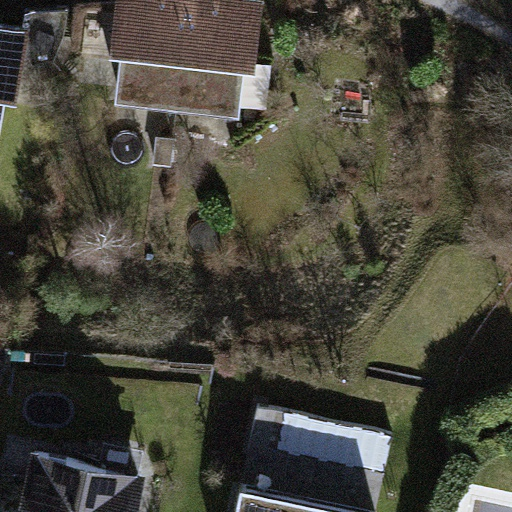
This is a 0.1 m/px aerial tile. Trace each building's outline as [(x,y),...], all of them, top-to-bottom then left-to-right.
[(182,0),(110,0),(105,52),(122,54),(117,97),(172,103),(182,0)] [(260,0),(182,0),(172,103),(234,112),(239,66),(253,68),(260,0)] [(26,26),(0,20),(0,96),(13,99),(26,26)] [(169,136),(150,134),(147,162),(166,164),(169,136)] [(95,460),(26,447),(13,511),(129,511),(141,448),(99,439),(95,460)] [(343,511),(236,489),(231,511),(343,511)]
